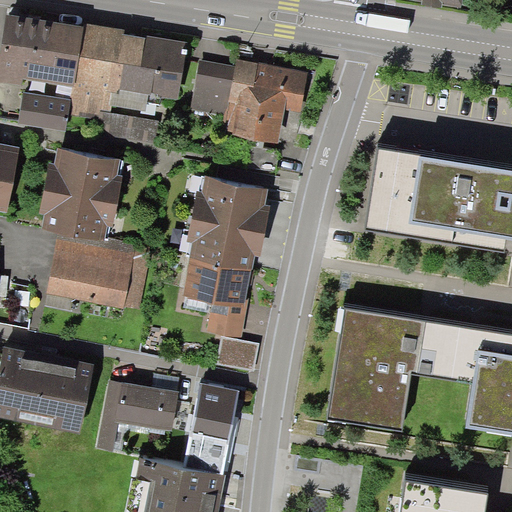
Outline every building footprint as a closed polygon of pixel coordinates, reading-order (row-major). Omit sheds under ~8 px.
[(20,73),(72,81),(81,29),(6,17),(0,54),(0,77),(19,80),(20,73)] [(182,46),(81,29),(72,81),(67,102),(66,112),(99,117),(96,133),(146,142),(149,120),(108,114),(110,98),(143,104),(144,101),(158,103),(160,90),(174,93),(182,46)] [(230,95),(243,97),(237,128),(273,135),(278,104),(298,108),(305,74),(236,61),(230,95)] [(231,69),(200,62),(190,108),(221,115),(231,69)] [(63,129),(66,112),(67,102),(21,95),(17,121),(63,129)] [(507,248),(509,233),(511,233),(511,164),(465,157),(377,143),(364,223),(507,248)] [(0,206),(3,207),(15,150),(0,146),(0,206)] [(278,151),(248,146),(244,166),(275,171),(278,151)] [(98,239),(102,220),(109,222),(118,179),(110,178),(114,159),(59,149),(56,167),(49,165),(40,208),(47,209),(44,228),(59,231),(98,239)] [(246,267),(250,248),(257,250),(266,207),(258,206),(262,187),(207,177),(204,195),(196,193),(188,236),(195,238),(191,256),(246,267)] [(59,231),(47,291),(136,308),(148,248),(98,239),(59,231)] [(184,291),(213,297),(207,328),(238,334),(245,301),(239,300),(246,267),(191,256),(184,291)] [(400,428),(409,371),(472,381),(465,422),(511,430),(511,333),(473,328),(428,320),(343,306),(325,416),(400,428)] [(91,365),(2,347),(0,356),(0,411),(78,428),(91,365)] [(174,393),(108,382),(97,447),(120,451),(125,420),(168,427),(168,425),(173,401),(174,393)] [(214,398),(212,408),(173,401),(168,425),(237,437),(241,413),(243,403),(214,398)] [(212,511),(221,472),(142,456),(130,511),(212,511)] [(483,511),(487,486),(405,473),(398,511),(483,511)]
